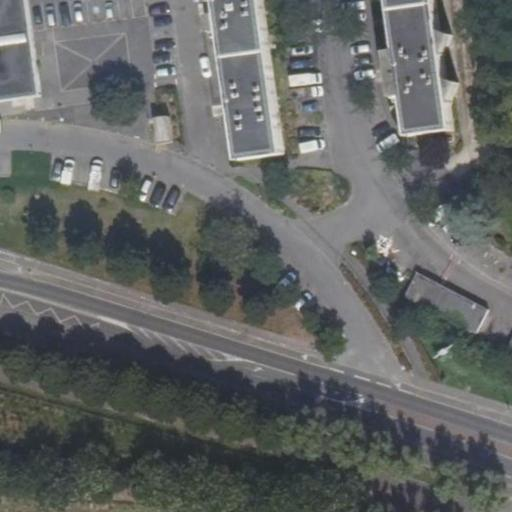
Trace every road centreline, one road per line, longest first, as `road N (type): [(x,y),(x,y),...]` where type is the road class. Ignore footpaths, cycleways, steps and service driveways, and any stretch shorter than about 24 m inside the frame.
road 1 (secondary): [(367,387),(0,282)]
road 2 (secondary): [(0,299),(330,409)]
road 3 (residential): [(215,184),(111,149),(0,135)]
road 4 (residential): [(333,0),(353,130),(378,201)]
road 5 (secondary): [(330,409),(511,473)]
road 6 (residential): [(215,184),(184,0)]
road 7 (residential): [(378,201),(436,262),(511,301)]
road 8 (residential): [(367,387),(362,326),(304,253)]
road 9 (secondary): [(511,433),(367,387)]
